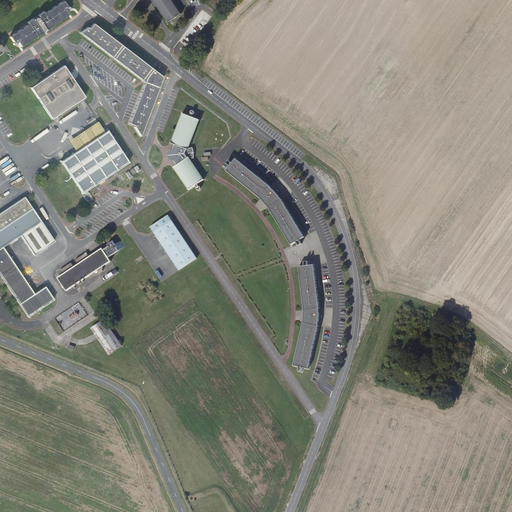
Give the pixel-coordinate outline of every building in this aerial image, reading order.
[(65,13),(60,7),(63,5),(59,0),(41,13),(39,11),(34,14),(36,17),(35,18),(34,16),(32,17),(32,18),(32,19),(31,20),(29,18),(24,21),(25,23),(6,35),(9,40),(13,38),(17,45),(39,31),(39,30),(42,28),(43,28),(65,13)] [(150,0),(166,23),(179,14),(170,0),(150,0)] [(145,83),(130,124),(136,126),(135,127),(141,136),(163,77),(94,24),(90,29),(89,28),(81,33),(145,83)] [(50,119),(83,97),(63,66),(29,88),(50,119)] [(198,119),(181,113),(169,142),(173,144),(171,149),(169,150),(168,151),(167,153),(167,155),(168,157),(169,159),(171,160),(173,160),(176,164),(172,167),(187,189),(202,178),(188,157),(189,157),(189,158),(193,158),(193,153),(192,148),(188,148),(188,149),(187,149),(198,119)] [(67,141),(74,150),(102,131),(96,121),(67,141)] [(74,150),(59,160),(79,191),(125,161),(104,130),(102,131),(74,150)] [(269,207),(291,244),(304,236),(281,199),(270,186),(235,158),(226,170),(260,197),(269,207)] [(25,197),(0,212),(0,275),(27,317),(53,300),(44,286),(33,294),(2,247),(21,235),(34,255),(54,241),(25,197)] [(167,215),(149,227),(178,270),(196,258),(167,215)] [(100,248),(55,277),(64,292),(111,261),(109,258),(127,247),(122,239),(114,244),(112,241),(107,244),(108,246),(101,250),(100,248)] [(304,323),(294,366),(309,369),(319,327),(320,309),(314,265),(300,267),(305,310),(304,323)] [(103,319),(90,328),(108,354),(121,345),(103,319)]
